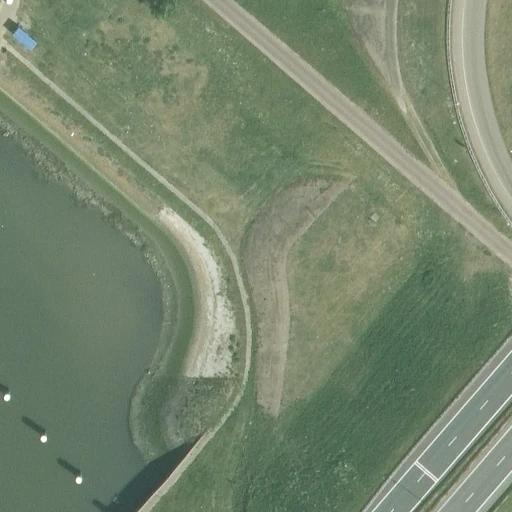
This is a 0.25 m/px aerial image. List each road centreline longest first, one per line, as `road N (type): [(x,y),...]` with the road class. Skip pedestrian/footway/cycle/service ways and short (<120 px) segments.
road 1 (trunk): [(471,0),(477,105),(511,185)]
road 2 (trunk): [(511,371),(389,511)]
